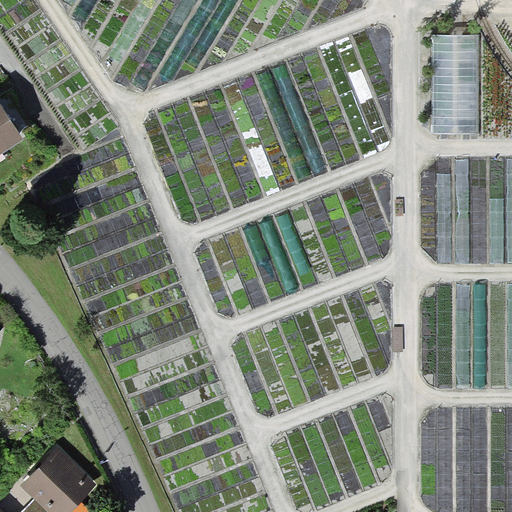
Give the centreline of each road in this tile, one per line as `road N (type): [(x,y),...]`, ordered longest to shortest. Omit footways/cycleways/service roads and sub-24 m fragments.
road 1 (track): [(48,0),(126,111),(286,511)]
road 2 (track): [(406,0),(405,511)]
road 3 (track): [(177,239),(406,151),(511,145)]
road 4 (track): [(214,332),(405,261),(420,272),(511,272)]
road 5 (track): [(406,0),(126,111)]
road 6 (residential): [(135,511),(21,291),(0,267)]
road 7 (track): [(255,433),(384,383),(428,397),(511,397)]
